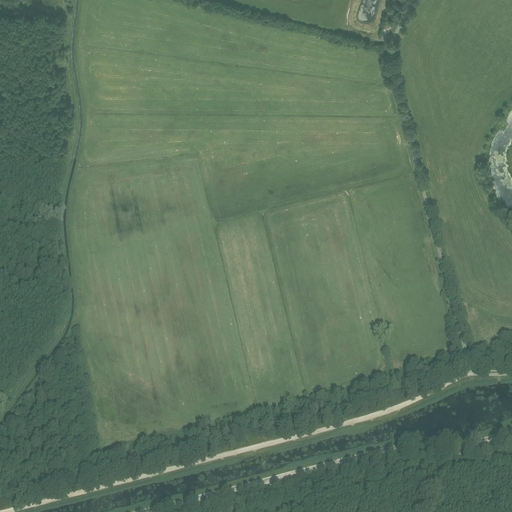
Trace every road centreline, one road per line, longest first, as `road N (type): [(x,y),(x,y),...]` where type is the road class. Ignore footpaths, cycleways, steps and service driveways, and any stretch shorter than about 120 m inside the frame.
road 1 (track): [(511,373),(470,373),(344,423),(3,511)]
road 2 (unclassified): [(470,373),(391,69),(391,44),(412,0)]
road 3 (track): [(150,511),(395,449),(511,431)]
